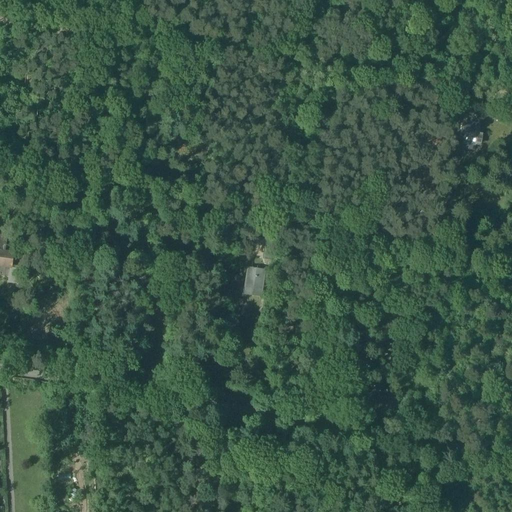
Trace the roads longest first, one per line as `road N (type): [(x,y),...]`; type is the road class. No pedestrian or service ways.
road 1 (track): [(511,260),(0,164)]
road 2 (track): [(0,9),(511,98)]
